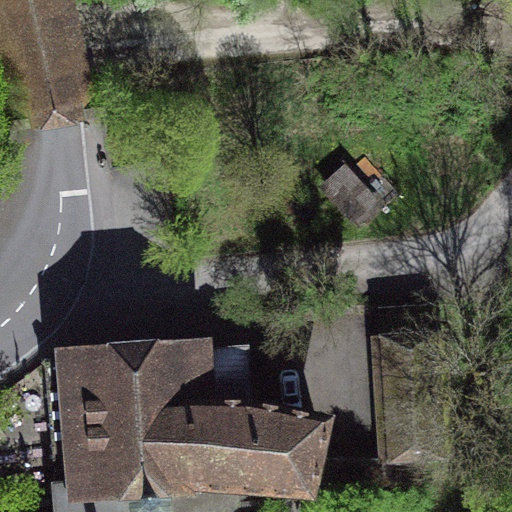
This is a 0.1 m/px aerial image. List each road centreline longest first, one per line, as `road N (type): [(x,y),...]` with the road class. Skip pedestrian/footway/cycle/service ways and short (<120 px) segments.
road 1 (track): [(0,69),(97,53),(358,35),(511,41)]
road 2 (tertiary): [(31,0),(58,128),(61,228),(45,287),(0,331)]
